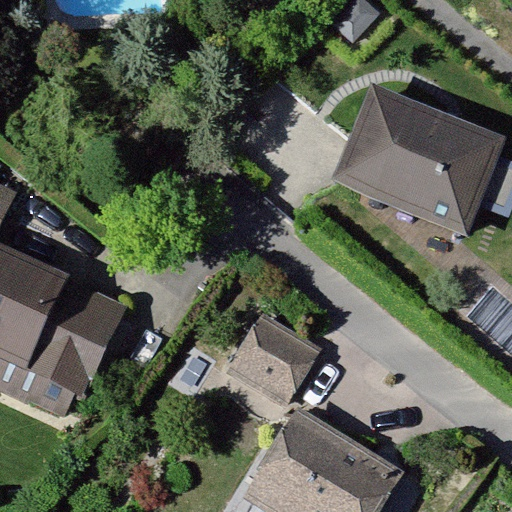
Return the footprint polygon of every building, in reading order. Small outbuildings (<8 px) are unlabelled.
[(511,0),(478,0),(511,27),(511,0)] [(336,184),(474,236),(510,140),(372,88),(336,184)] [(0,234),(26,181),(0,168),(0,234)] [(0,359),(83,399),(126,308),(0,248),(0,359)] [(232,371),(298,403),(329,340),(264,308),(232,371)] [(391,511),(402,496),(293,426),(238,511),(391,511)]
